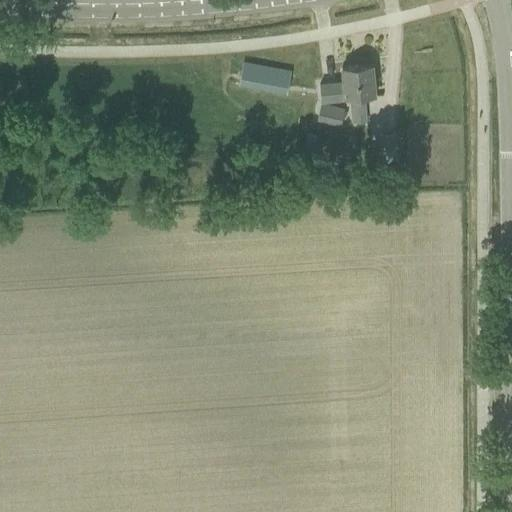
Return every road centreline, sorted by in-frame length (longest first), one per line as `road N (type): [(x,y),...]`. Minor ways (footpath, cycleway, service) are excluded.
road 1 (tertiary): [(495,0),(510,159),(509,511)]
road 2 (tertiary): [(0,10),(117,17),(271,0)]
